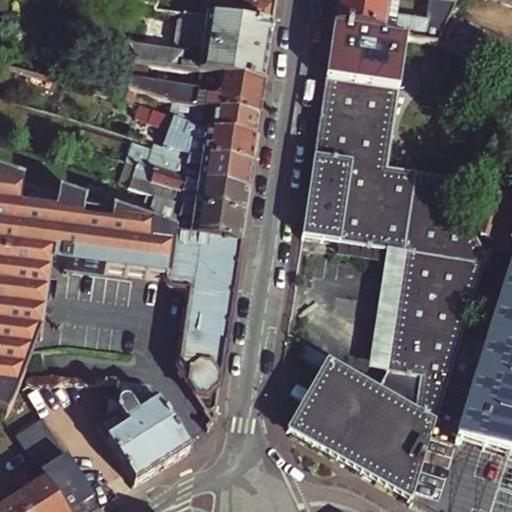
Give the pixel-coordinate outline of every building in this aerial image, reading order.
[(158,0),(154,12),(185,16),(273,30),(277,0),(158,0)] [(338,0),(333,31),(408,42),(426,45),(429,22),(389,16),(391,0),(424,0),(456,5),(457,0),(338,0)] [(136,65),(203,76),(265,87),(273,30),(185,16),(184,22),(179,21),(175,45),(180,46),(179,51),(127,43),(137,61),(136,65)] [(511,41),(450,16),(437,46),(511,77),(511,41)] [(333,31),(326,83),(400,94),(408,42),(333,31)] [(131,92),(203,113),(260,120),(265,87),(203,76),(201,93),(133,82),(131,92)] [(306,404),(288,435),(409,504),(414,495),(486,260),(455,206),(461,184),(388,172),(400,94),(326,83),(302,240),(339,246),(406,255),(387,374),(376,392),(372,399),(325,373),(313,392),(306,404)] [(167,137),(164,147),(195,159),(253,168),(257,142),(199,133),(155,113),(148,130),(167,137)] [(203,113),(199,133),(257,142),(260,120),(203,113)] [(167,164),(163,175),(191,185),(250,193),(253,168),(195,159),(164,147),(161,153),(154,150),(156,145),(143,139),(139,149),(153,155),(151,158),(167,164)] [(156,202),(154,207),(161,209),(162,204),(187,211),(245,220),(250,193),(191,185),(163,175),(134,166),(126,193),(156,202)] [(0,412),(43,338),(50,265),(145,279),(152,228),(135,222),(0,175),(0,412)] [(511,182),(490,176),(474,228),(488,254),(511,261),(511,262),(454,445),(511,463),(511,182)] [(139,209),(135,222),(152,228),(183,239),(241,247),(245,220),(187,211),(162,204),(161,209),(154,207),(152,213),(139,209)] [(183,239),(152,228),(145,279),(164,281),(164,285),(165,289),(170,291),(188,294),(178,372),(215,423),(241,247),(183,239)] [(406,255),(339,246),(337,258),(391,266),(375,372),(387,374),(406,255)] [(328,360),(313,352),(307,363),(322,371),(328,360)] [(328,365),(324,372),(325,373),(372,399),(376,392),(328,365)] [(313,392),(299,384),(292,396),(306,404),(313,392)] [(98,427),(135,486),(189,453),(150,390),(119,386),(117,404),(112,404),(110,419),(98,427)] [(43,420),(19,434),(41,472),(65,458),(43,420)] [(42,481),(0,508),(0,511),(63,511),(57,503),(42,481)] [(83,485),(57,503),(63,511),(96,511),(98,511),(83,485)]
